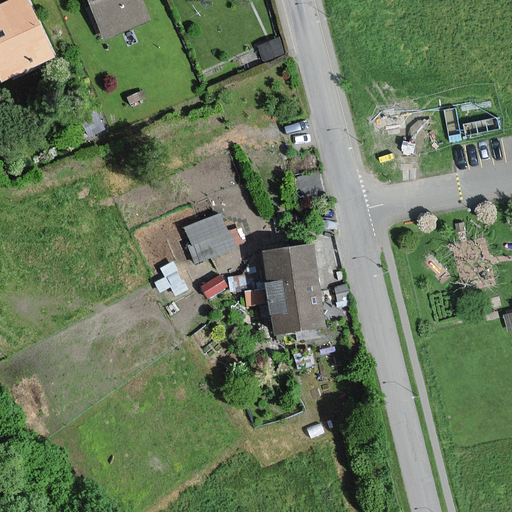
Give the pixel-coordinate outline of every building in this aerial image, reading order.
[(55,56),(28,0),(9,0),(0,4),(0,75),(2,80),(55,56)] [(140,0),(83,0),(101,41),(149,21),(140,0)] [(285,51),(279,38),(260,46),(265,60),(285,51)] [(104,129),(97,113),(83,120),(90,135),(104,129)] [(228,232),(221,214),(187,227),(200,261),(236,247),(235,244),(245,240),(240,227),(228,232)] [(325,324),(323,303),(317,245),(266,250),(275,330),(325,324)] [(228,285),(221,275),(202,287),(209,297),(228,285)] [(265,303),(263,290),(247,292),(249,305),(265,303)]
